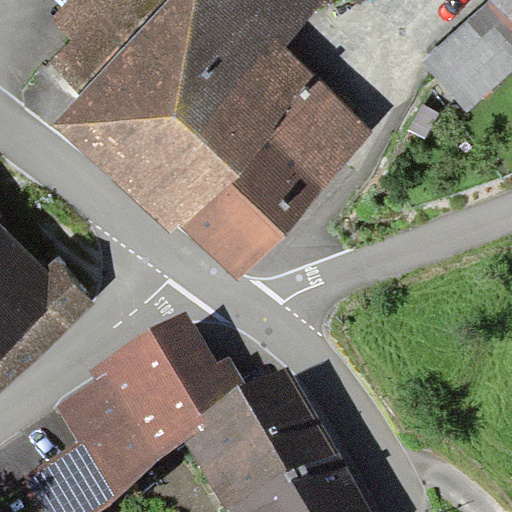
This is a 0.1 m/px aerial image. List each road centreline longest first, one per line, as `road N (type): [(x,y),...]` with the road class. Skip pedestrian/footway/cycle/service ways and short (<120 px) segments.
road 1 (residential): [(228,287),(343,263),(511,198)]
road 2 (tertiary): [(228,287),(320,367),(361,426),(403,511)]
road 3 (tertiary): [(0,120),(228,287)]
road 4 (unclassified): [(228,287),(176,298),(110,328),(0,404)]
